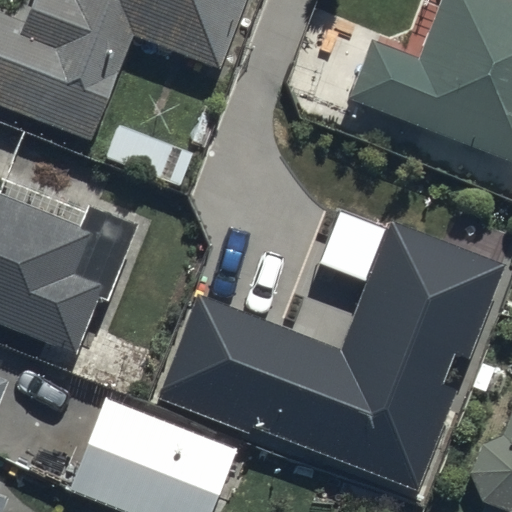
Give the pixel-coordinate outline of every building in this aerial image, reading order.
[(24,0),(0,0),(0,108),(94,145),(134,42),(218,74),(246,0),(74,0),(69,16),(24,0)] [(511,0),(479,0),(372,51),(345,103),(511,162),(511,0)] [(114,121),(101,154),(177,184),(190,152),(114,121)] [(0,319),(79,350),(120,241),(0,196),(0,319)] [(160,398),(418,491),(500,263),(387,223),(343,343),(199,291),(160,398)] [(0,377),(0,511),(6,511),(10,502),(0,498),(0,400),(8,381),(0,377)] [(126,511),(206,511),(232,450),(102,397),(66,487),(126,511)] [(487,511),(511,511),(511,406),(483,482),(487,511)]
